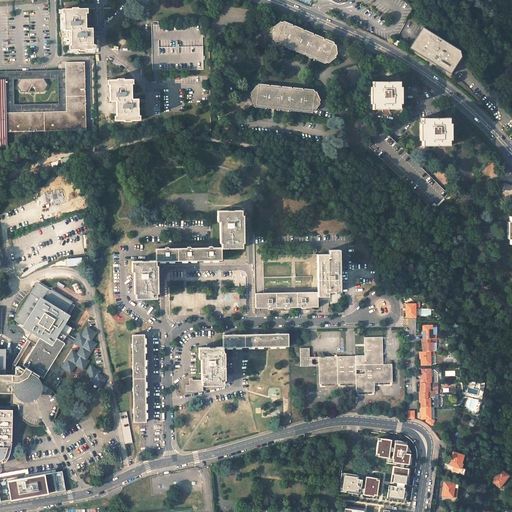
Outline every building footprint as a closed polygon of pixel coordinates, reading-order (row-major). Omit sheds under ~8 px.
[(72,9),(62,9),(62,14),(64,14),(64,30),(71,30),(71,32),(71,45),(69,45),(69,50),(79,50),(79,51),(86,51),(85,50),(95,49),(95,45),(93,45),(93,32),(93,28),(86,28),(86,21),(86,17),(86,14),(88,14),(88,9),(78,9),(78,8),(72,8),(72,9)] [(294,51),(303,54),(304,54),(305,54),(305,55),(314,59),(315,58),(315,59),(324,63),(325,62),(326,62),(327,63),(335,57),(335,55),(335,54),(337,53),(335,44),(334,43),(333,42),(333,41),(324,37),(324,38),(323,38),(323,37),(314,33),(313,34),(312,34),(312,32),(303,29),(302,30),(302,28),(293,25),(292,26),(292,25),(291,24),(283,20),(282,21),(281,21),(280,21),(279,21),(271,27),(272,28),(271,28),(271,29),(270,30),(271,39),(272,40),(273,40),(274,41),(273,42),(282,46),(284,45),(284,47),(293,50),(294,49),(294,51)] [(426,58),(436,64),(435,65),(447,72),(449,73),(459,57),(458,51),(421,27),(408,48),(425,58),(426,58)] [(85,62),(65,62),(66,70),(85,70),(85,62)] [(66,96),(66,81),(66,78),(66,70),(62,70),(0,72),(0,79),(6,79),(6,113),(14,113),(21,112),(29,112),(36,112),(44,112),(57,112),(67,111),(66,104),(66,96)] [(117,80),(108,80),(108,85),(110,85),(110,101),(116,101),(116,103),(116,113),(116,116),(115,116),(115,121),(124,120),(124,121),(131,121),(131,120),(140,120),(140,115),(138,115),(138,111),(138,107),(138,102),(138,99),(132,99),(132,94),(132,92),(131,84),(133,84),(133,79),(124,80),(124,79),(117,79),(117,80)] [(85,81),(66,81),(66,96),(85,96),(85,81)] [(382,82),(372,82),(372,87),(370,87),(370,104),(373,104),(373,110),(399,109),(399,104),(401,104),(401,96),(401,87),(399,87),(399,82),(382,82)] [(279,110),(289,111),(289,109),(290,110),(290,111),(300,112),(300,111),(301,111),(302,112),(311,113),(312,112),(313,112),(313,111),(314,111),(320,103),(319,102),(320,102),(319,101),(320,100),(317,91),(315,91),(315,90),(314,90),(314,89),(304,88),(303,90),(302,88),(293,87),(292,88),(291,87),(282,86),(281,87),(280,87),(280,86),(271,85),(270,86),(269,86),(269,85),(259,84),(259,85),(258,85),(257,85),(256,85),(250,93),(251,94),(250,95),(251,96),(250,97),(254,105),(255,105),(255,106),(256,106),(257,108),(266,108),(267,107),(268,107),(268,109),(278,110),(278,108),(279,108),(279,110)] [(85,96),(66,96),(66,104),(86,103),(85,96)] [(86,103),(66,104),(67,111),(67,117),(86,116),(86,103)] [(67,111),(57,112),(57,131),(86,130),(86,116),(67,117),(67,111)] [(44,112),(36,112),(37,131),(44,131),(44,112)] [(57,112),(44,112),(44,131),(57,131),(57,112)] [(14,113),(6,113),(7,132),(14,132),(14,113)] [(437,118),(422,118),(422,123),(420,123),(420,141),(422,140),(422,146),(436,146),(438,146),(449,146),(449,140),(451,140),(451,123),(449,123),(449,118),(437,118)] [(389,136),(384,131),(379,136),(374,142),(369,147),(433,210),(437,205),(438,206),(444,200),(444,199),(448,194),(394,141),(389,136)] [(63,167),(79,162),(77,156),(69,159),(68,157),(60,159),(58,160),(57,161),(57,164),(58,169),(63,167)] [(242,210),(217,211),(218,221),(220,221),(220,243),(222,243),(222,248),(221,248),(242,248),(242,243),(244,243),(243,237),(243,234),(243,228),(243,223),(243,220),(243,215),(242,215),(242,210)] [(209,248),(200,248),(200,260),(212,260),(222,260),(221,248),(222,248),(213,248),(213,246),(209,246),(209,248)] [(165,249),(156,249),(156,261),(168,261),(178,261),(178,248),(169,249),(169,247),(165,247),(165,249)] [(187,248),(178,248),(178,261),(190,260),(200,260),(200,248),(191,248),(191,247),(187,247),(187,248)] [(329,254),(317,254),(317,292),(318,296),(328,296),(328,292),(340,292),(340,287),(339,249),(329,250),(329,254)] [(317,254),(263,255),(263,293),(317,292),(317,254)] [(143,261),(132,261),(132,272),(134,272),(135,294),(136,293),(136,294),(136,298),(157,298),(157,293),(158,293),(158,278),(158,266),(156,266),(156,261),(147,261),(143,261)] [(31,293),(14,320),(21,325),(22,324),(28,328),(31,329),(33,331),(27,341),(35,345),(55,358),(68,338),(70,335),(73,330),(63,324),(74,305),(72,304),(72,302),(52,289),(51,291),(37,283),(34,288),(31,293)] [(317,292),(263,293),(264,308),(268,308),(268,309),(270,309),(272,309),(272,307),(285,307),(285,309),(287,309),(289,308),(289,307),(301,307),(301,308),(303,308),(305,308),(305,307),(318,307),(318,296),(317,292)] [(340,292),(328,292),(328,296),(328,304),(334,304),(340,304),(340,292)] [(406,311),(406,317),(416,317),(416,308),(419,307),(419,303),(406,303),(406,311)] [(422,333),(422,339),(436,339),(436,335),(432,335),(432,325),(422,325),(422,333)] [(82,347),(77,354),(72,351),(63,367),(71,372),(75,364),(83,369),(88,361),(86,360),(95,344),(90,341),(95,333),(87,328),(83,334),(82,335),(79,340),(85,343),(82,347)] [(254,334),(245,335),(245,347),(267,346),(267,334),(258,334),(257,333),(256,333),(254,333),(254,334)] [(276,334),(267,334),(267,346),(279,346),(289,346),(288,334),(279,334),(279,333),(277,333),(276,333),(276,334)] [(79,340),(82,335),(80,334),(76,339),(70,335),(68,338),(75,342),(82,347),(85,343),(79,340)] [(141,334),(132,335),(132,344),(131,344),(132,347),(133,356),(145,356),(145,347),(144,334),(141,334)] [(232,335),(223,335),(223,347),(245,347),(245,335),(236,335),(236,334),(234,334),(232,334),(232,335)] [(355,356),(319,357),(319,366),(319,384),(356,383),(356,392),(375,392),(375,383),(393,382),(392,364),(383,364),(382,337),(364,337),(364,356),(355,356)] [(429,351),(433,351),(436,351),(436,339),(422,339),(420,339),(420,343),(422,343),(422,347),(422,351),(429,351)] [(41,376),(43,378),(55,358),(35,345),(23,365),(26,367),(24,369),(18,365),(17,365),(16,366),(15,367),(15,374),(5,374),(0,373),(0,391),(18,392),(18,394),(16,394),(19,412),(20,414),(21,417),(22,418),(23,419),(26,421),(29,423),(32,424),(33,425),(37,425),(39,425),(39,419),(40,419),(44,417),(49,414),(54,417),(56,414),(57,412),(58,408),(58,406),(58,402),(58,399),(56,395),(54,392),(53,391),(50,388),(38,381),(41,376)] [(223,347),(199,347),(199,358),(201,358),(201,380),(203,380),(203,385),(224,384),(224,379),(225,379),(225,378),(225,352),(223,352),(223,347)] [(0,440),(1,441),(9,441),(10,411),(0,410),(0,373),(5,374),(6,360),(6,356),(6,349),(0,348),(0,440)] [(430,365),(430,356),(433,356),(433,351),(429,351),(422,351),(419,351),(419,356),(420,356),(420,361),(420,365),(430,365)] [(145,356),(133,356),(133,365),(132,366),(132,369),(133,369),(133,378),(145,378),(145,366),(145,356)] [(95,369),(91,366),(86,375),(94,379),(92,382),(100,387),(105,378),(98,374),(99,371),(95,369)] [(434,379),(430,379),(430,370),(430,369),(420,369),(420,374),(420,379),(419,379),(419,383),(434,382),(434,379)] [(145,378),(133,378),(133,387),(132,387),(132,391),(133,391),(133,400),(146,400),(146,388),(145,378)] [(192,378),(189,378),(189,382),(189,385),(187,385),(186,385),(186,391),(203,391),(203,389),(203,386),(203,385),(203,380),(201,380),(193,380),(192,380),(192,378)] [(437,395),(436,382),(434,382),(419,383),(419,388),(419,391),(419,395),(433,395),(437,395)] [(420,408),(430,407),(429,399),(433,399),(433,395),(419,395),(419,399),(420,403),(420,408)] [(146,400),(133,400),(134,409),(133,409),(133,413),(134,413),(134,422),(146,422),(146,409),(146,400)] [(420,411),(420,419),(425,419),(429,419),(430,419),(430,407),(420,408),(420,411)] [(374,456),(387,458),(390,439),(377,437),(374,456)] [(387,498),(404,500),(406,490),(404,490),(404,487),(405,483),(407,483),(407,482),(409,468),(407,468),(408,464),(410,464),(410,463),(411,455),(411,453),(406,453),(406,452),(410,452),(406,444),(401,444),(401,441),(393,440),(391,458),(391,461),(397,462),(397,466),(392,465),(389,481),(395,481),(394,485),(390,485),(390,489),(388,489),(387,498)] [(464,455),(453,452),(449,465),(453,466),(460,468),(464,455)] [(451,470),(464,474),(465,469),(460,468),(453,466),(451,470)] [(509,476),(501,470),(492,481),(500,487),(509,476)] [(63,472),(8,481),(11,500),(66,491),(66,490),(63,472)] [(358,475),(341,472),(339,484),(341,484),(340,488),(346,489),(346,491),(352,492),(358,493),(359,493),(360,492),(363,492),(363,494),(374,496),(374,494),(377,495),(379,479),(376,479),(377,478),(365,476),(365,478),(362,477),(362,479),(358,478),(358,475)] [(7,478),(0,479),(0,501),(11,500),(8,481),(7,478)] [(455,483),(444,481),(442,495),(453,497),(453,496),(457,497),(458,489),(454,488),(455,483)]
